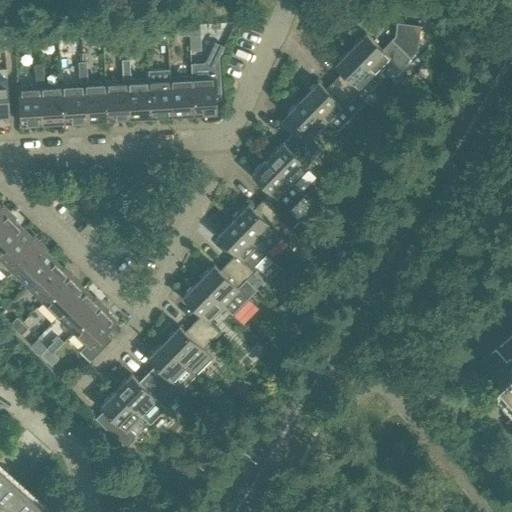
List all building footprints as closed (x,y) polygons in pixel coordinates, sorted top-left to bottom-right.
[(350,49),(377,73),(391,59),(400,68),(410,58),(404,53),(419,37),(421,25),(396,22),(395,36),(382,49),(366,33),(350,49)] [(188,25),(189,34),(200,34),(199,24),(188,25)] [(178,35),(189,34),(188,25),(177,25),(178,35)] [(159,31),(159,41),(168,41),(167,31),(159,31)] [(214,42),(204,64),(204,72),(193,72),(191,74),(192,77),(194,114),(217,112),(216,100),(222,100),(219,57),(224,47),(214,42)] [(360,107),(373,94),(370,91),(381,79),(376,74),(377,73),(350,49),(335,65),(342,72),(334,80),(352,98),(360,107)] [(122,70),(130,70),(130,59),(122,59),(122,70)] [(79,73),(87,72),(86,61),(78,62),(79,73)] [(35,65),(36,75),(44,75),(43,64),(35,65)] [(0,67),(0,115),(9,115),(7,78),(7,67),(0,67)] [(170,78),(169,69),(148,70),(149,79),(148,79),(150,116),(172,115),(170,78)] [(123,81),(127,80),(131,80),(130,70),(122,70),(123,81)] [(79,83),(83,83),(87,83),(87,72),(79,73),(79,83)] [(44,75),(36,75),(36,86),(39,86),(44,85),(44,75)] [(172,115),(194,114),(192,77),(170,78),(172,115)] [(129,118),(150,116),(148,79),(131,80),(127,80),(129,118)] [(108,119),(129,118),(127,80),(123,81),(106,82),(108,119)] [(352,98),(334,80),(326,89),(318,81),(302,97),(328,123),(329,122),(337,130),(360,107),(352,98)] [(85,120),(108,119),(106,82),(87,83),(83,83),(85,120)] [(64,122),(85,120),(83,83),(79,83),(61,84),(64,122)] [(42,123),(64,122),(61,84),(44,85),(39,86),(42,123)] [(20,124),(42,123),(39,86),(36,86),(18,87),(20,124)] [(297,140),(315,158),(323,149),(313,138),(328,123),(302,97),(287,113),(305,131),(297,139),(297,140)] [(307,166),(315,158),(297,140),(289,148),(283,142),(268,158),(293,184),(308,168),(307,166)] [(377,155),(370,161),(377,167),(383,161),(377,155)] [(270,192),(262,201),(280,219),(291,229),(300,220),(290,209),(304,195),(293,184),(268,158),(252,174),(270,192)] [(374,169),(354,189),(362,197),(382,177),(374,169)] [(248,203),(233,219),(267,254),(291,229),(280,219),(262,201),(254,209),(248,203)] [(0,253),(24,230),(8,213),(0,221),(0,253)] [(255,266),(267,254),(233,219),(217,235),(236,254),(228,262),(246,280),(256,290),(257,290),(246,280),(257,269),(255,266)] [(13,271),(40,245),(24,230),(0,253),(0,268),(8,276),(13,271)] [(333,249),(323,241),(315,250),(324,259),(333,249)] [(28,286),(54,260),(40,245),(13,271),(28,286)] [(43,301),(69,274),(54,260),(28,286),(43,301)] [(233,314),(256,290),(246,280),(228,262),(220,270),(214,265),(198,280),(233,314)] [(58,315),(84,289),(69,274),(43,301),(58,315)] [(232,315),(233,314),(198,280),(183,296),(201,315),(193,323),(211,341),(220,332),(209,322),(224,306),(232,315)] [(74,332),(101,305),(84,289),(58,315),(74,332)] [(79,350),(91,361),(113,339),(106,331),(117,321),(101,305),(74,332),(86,343),(79,350)] [(16,329),(23,322),(17,317),(10,324),(16,329)] [(23,322),(16,329),(21,335),(28,328),(23,322)] [(179,326),(164,341),(189,367),(196,374),(212,358),(203,349),(211,341),(193,323),(185,331),(179,326)] [(511,331),(480,360),(511,397),(511,331)] [(156,365),(147,373),(165,391),(173,398),(196,374),(189,367),(164,341),(148,357),(156,365)] [(46,360),(53,353),(48,347),(40,354),(46,360)] [(53,353),(46,360),(51,365),(59,358),(53,353)] [(165,391),(147,373),(139,382),(132,374),(116,390),(150,424),(166,408),(164,407),(173,398),(165,391)] [(150,424),(116,390),(100,406),(104,410),(95,419),(126,449),(135,440),(134,439),(135,438),(135,433),(129,428),(141,416),(150,424)] [(0,511),(48,511),(49,511),(0,465),(0,511)] [(188,492),(180,484),(171,493),(179,500),(188,492)]
